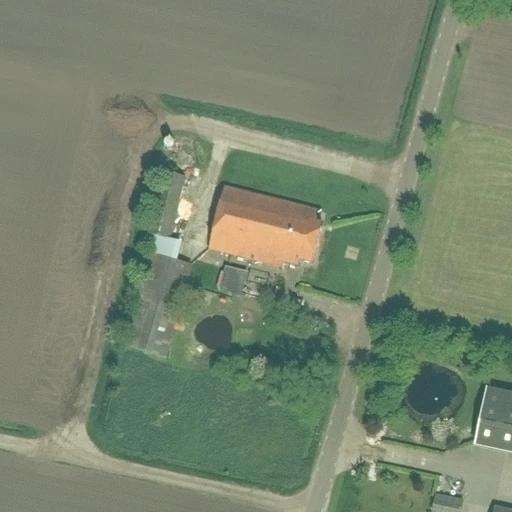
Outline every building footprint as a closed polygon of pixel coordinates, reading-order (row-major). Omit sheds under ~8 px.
[(169,242),(175,219),(185,179),(163,174),(148,236),(169,242)] [(299,261),(312,264),(322,226),(314,224),(317,212),(223,189),(208,251),(281,269),(282,264),(297,267),(299,261)] [(165,361),(191,268),(150,256),(123,347),(165,361)] [(481,408),(481,430),(509,430),(509,408),(481,408)] [(479,437),(477,444),(500,449),(501,442),(479,437)] [(435,496),(431,511),(461,511),(463,503),(435,496)]
